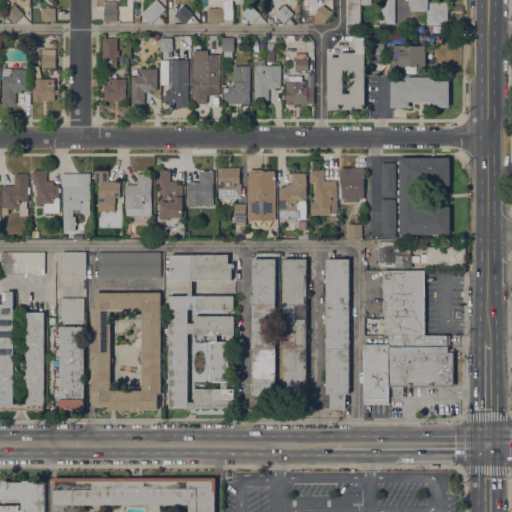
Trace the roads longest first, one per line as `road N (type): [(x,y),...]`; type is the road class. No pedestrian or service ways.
road 1 (residential): [(490,137),(0,137)]
road 2 (secondary): [(489,0),(488,333)]
road 3 (secondary): [(0,443),(332,443)]
road 4 (secondary): [(332,443),(488,443)]
road 5 (residential): [(80,137),(81,0)]
